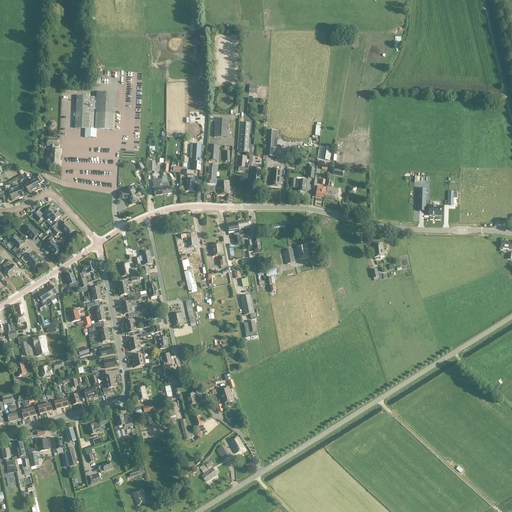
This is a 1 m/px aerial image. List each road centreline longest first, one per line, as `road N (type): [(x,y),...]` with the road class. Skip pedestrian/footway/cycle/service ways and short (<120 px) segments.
road 1 (tertiary): [(511,233),(390,227),(286,207),(195,206),(146,216)]
road 2 (unclassified): [(261,472),(511,315)]
road 3 (unclassified): [(261,472),(247,440),(203,402),(178,356),(146,216)]
road 4 (residential): [(0,437),(123,399),(97,244)]
road 5 (residential): [(97,244),(54,195),(0,213)]
